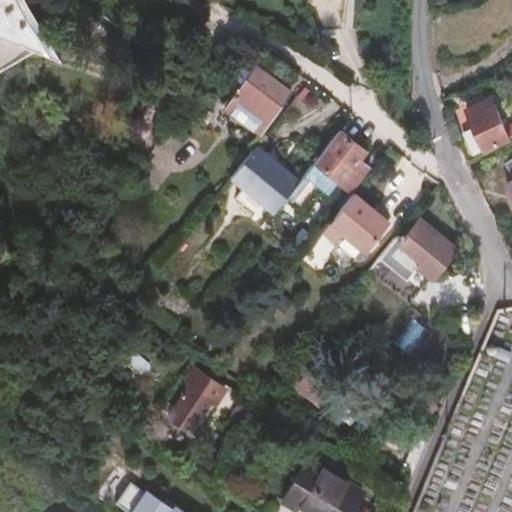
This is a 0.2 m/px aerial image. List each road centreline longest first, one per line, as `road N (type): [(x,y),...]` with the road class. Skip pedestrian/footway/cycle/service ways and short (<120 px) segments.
road 1 (residential): [(129,157),(190,89),(213,22),(344,95),(420,162),(457,170)]
road 2 (residential): [(503,279),(402,511)]
road 3 (residential): [(457,170),(422,88),(419,0)]
